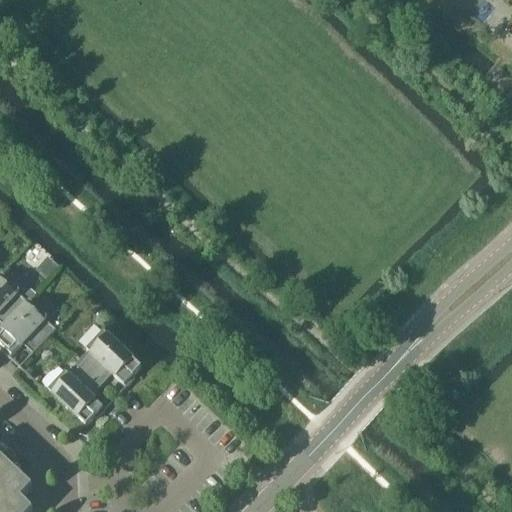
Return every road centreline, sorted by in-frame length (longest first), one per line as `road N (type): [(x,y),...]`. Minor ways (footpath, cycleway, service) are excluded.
road 1 (tertiary): [(253,511),(446,311),(511,254)]
road 2 (residential): [(0,402),(63,464),(68,511)]
